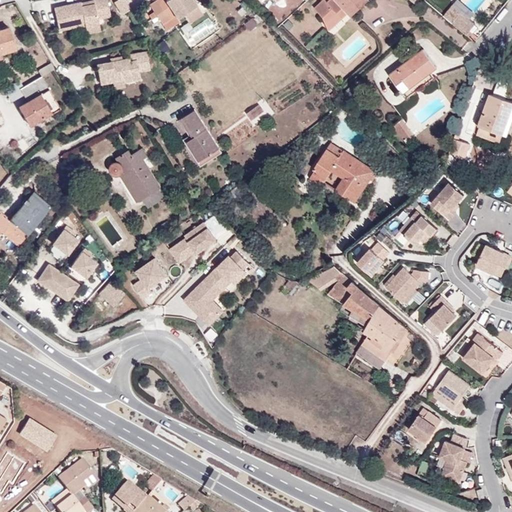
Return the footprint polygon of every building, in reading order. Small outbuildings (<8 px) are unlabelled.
[(82,7),(81,3),(81,2),(54,7),(59,31),(86,26),(99,23),(98,19),(111,16),(106,0),(93,0),(95,5),(82,7)] [(153,13),(159,21),(166,31),(179,22),(178,20),(197,7),(192,0),(166,0),(165,1),(163,0),(156,0),(148,6),(153,13)] [(356,5),(359,8),(367,0),(330,0),(328,2),(325,0),(323,0),(315,8),(323,16),(326,24),(326,25),(337,14),(341,19),(348,12),(356,5)] [(351,15),(359,8),(356,5),(348,12),(351,15)] [(237,13),(241,17),(247,12),(244,8),(237,13)] [(153,24),(159,21),(153,13),(148,16),(153,24)] [(337,14),(326,25),(329,31),(341,19),(337,14)] [(99,23),(86,26),(87,33),(101,31),(99,23)] [(464,30),(468,34),(472,29),(467,25),(464,30)] [(0,30),(0,53),(1,53),(16,48),(9,28),(0,30)] [(404,92),(405,91),(431,72),(436,67),(423,49),(391,74),(404,92)] [(146,51),(136,53),(137,59),(129,61),(129,58),(98,64),(101,84),(113,82),(124,80),(124,82),(140,79),(139,72),(150,70),(146,51)] [(431,72),(405,91),(409,97),(435,77),(431,72)] [(42,76),(21,89),(28,100),(20,105),(31,125),(60,107),(42,76)] [(125,87),(124,82),(124,80),(113,82),(114,89),(125,87)] [(351,85),(342,94),(347,100),(357,91),(351,85)] [(503,134),(511,110),(511,101),(490,93),(479,126),(503,134)] [(345,101),(340,106),(350,115),(355,111),(345,101)] [(250,114),(254,119),(264,112),(260,107),(250,114)] [(189,141),(201,160),(220,148),(196,110),(185,117),(197,136),(189,141)] [(511,123),(511,110),(503,134),(507,136),(511,123)] [(403,119),(394,125),(406,143),(415,136),(403,119)] [(500,143),(503,134),(479,126),(476,135),(500,143)] [(339,156),(343,150),(331,142),(327,148),(339,156)] [(126,171),(143,198),(149,208),(166,198),(161,188),(162,187),(144,159),(149,156),(143,148),(133,154),(130,150),(116,158),(117,160),(114,163),(111,166),(111,169),(112,172),(114,174),(117,175),(120,175),(121,174),(126,171)] [(376,171),(343,150),(339,156),(327,148),(314,169),(315,170),(311,175),(323,182),(331,170),(344,177),(336,190),(355,202),(376,171)] [(138,202),(143,198),(126,171),(121,174),(138,202)] [(449,183),(430,204),(449,220),(455,214),(454,213),(451,211),(457,204),(464,196),(449,183)] [(232,189),(226,194),(231,200),(237,196),(232,189)] [(0,233),(2,231),(19,244),(28,233),(22,228),(38,208),(30,201),(27,205),(26,204),(11,220),(2,213),(0,215),(0,233)] [(457,204),(451,211),(454,213),(460,206),(457,204)] [(418,210),(400,230),(416,244),(422,237),(427,230),(430,233),(432,235),(438,228),(418,210)] [(204,222),(184,235),(186,237),(188,241),(208,227),(204,222)] [(76,231),(66,224),(63,227),(74,235),(76,231)] [(74,235),(63,227),(53,242),(67,253),(78,238),(74,235)] [(186,237),(170,248),(180,262),(196,251),(197,253),(216,239),(208,227),(188,241),(186,237)] [(424,239),(430,233),(427,230),(422,237),(424,239)] [(240,240),(235,235),(226,243),(231,248),(240,240)] [(371,247),(358,262),(372,274),(385,260),(384,258),(390,251),(379,242),(373,248),(371,247)] [(94,254),(85,247),(82,250),(92,257),(94,254)] [(500,266),(507,269),(511,256),(484,249),(478,272),(497,277),(500,266)] [(92,257),(82,250),(72,264),(87,275),(97,261),(92,257)] [(212,299),(232,280),(232,279),(244,268),(250,263),(238,250),(232,256),(230,255),(218,266),(220,268),(216,272),(214,270),(184,299),(190,305),(194,301),(198,305),(194,309),(209,324),(221,312),(210,301),(212,299)] [(142,278),(134,284),(144,298),(153,292),(150,287),(168,275),(155,257),(137,270),(142,278)] [(49,263),(38,279),(68,300),(79,283),(49,263)] [(334,278),(342,273),(334,266),(308,280),(317,287),(334,278)] [(504,279),(507,269),(500,266),(497,277),(504,279)] [(429,272),(414,269),(414,272),(412,274),(404,267),(386,287),(402,302),(422,280),(425,282),(428,279),(429,272)] [(232,280),(235,283),(247,272),(244,268),(232,279),(232,280)] [(347,286),(352,281),(342,273),(334,278),(340,282),(329,294),(344,304),(353,292),(347,286)] [(125,293),(110,280),(99,293),(113,306),(125,293)] [(299,281),(289,280),(285,285),(286,285),(292,290),(299,281)] [(406,328),(352,281),(347,286),(353,292),(344,304),(353,308),(350,315),(368,325),(365,330),(369,334),(356,352),(379,368),(398,341),(406,328)] [(442,295),(431,306),(436,312),(431,317),(444,329),(458,316),(453,311),(445,303),(447,301),(442,295)] [(210,301),(221,312),(223,310),(212,299),(210,301)] [(455,309),(447,301),(445,303),(453,311),(455,309)] [(444,329),(431,317),(426,321),(439,334),(444,329)] [(494,357),(497,359),(503,351),(479,332),(473,341),(475,343),(464,357),(483,372),(492,360),(494,357)] [(471,386),(450,370),(437,388),(458,403),(454,409),(460,414),(467,404),(468,401),(462,397),(471,386)] [(423,435),(430,441),(445,421),(438,416),(433,422),(422,413),(411,426),(423,435)] [(464,447),(467,439),(465,437),(456,433),(454,433),(451,443),(464,447)] [(427,444),(430,441),(423,435),(420,438),(427,444)] [(459,482),(464,469),(462,468),(463,464),(465,465),(467,461),(460,458),(464,447),(451,443),(445,441),(439,456),(447,459),(443,471),(450,474),(448,478),(459,482)] [(511,454),(503,458),(511,477),(511,454)] [(68,490),(84,511),(90,511),(94,509),(80,491),(85,487),(81,482),(87,478),(93,473),(82,458),(59,477),(68,490)] [(63,462),(54,471),(55,473),(56,474),(66,465),(63,462)] [(56,474),(55,473),(50,478),(53,482),(59,477),(58,477),(56,474)] [(81,482),(85,487),(90,482),(87,478),(81,482)] [(132,511),(145,498),(127,481),(115,494),(126,505),(124,508),(123,509),(126,511),(132,511)] [(482,488),(476,490),(480,499),(485,497),(482,488)] [(84,511),(68,490),(52,503),(59,511),(84,511)] [(112,497),(124,508),(126,505),(115,494),(112,497)] [(182,510),(195,499),(188,494),(177,504),(182,510)] [(161,507),(147,496),(145,498),(132,511),(165,511),(161,507)]
